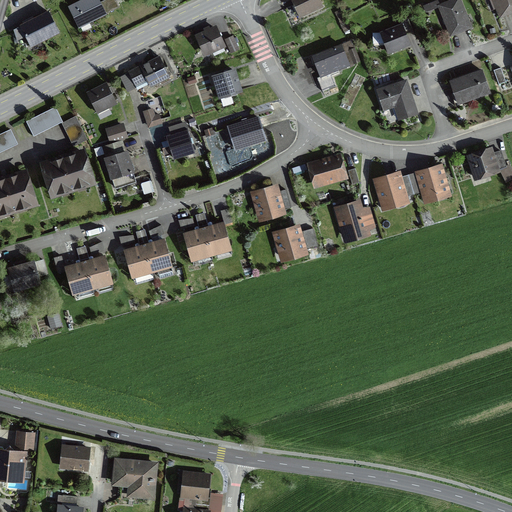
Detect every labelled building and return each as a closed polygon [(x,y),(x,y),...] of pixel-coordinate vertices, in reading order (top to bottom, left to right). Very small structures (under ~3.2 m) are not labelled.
[(97,0),(87,0),(70,9),(80,30),(120,9),(114,0),(111,0),(100,6),(97,0)] [(322,9),(317,0),(290,0),(300,20),(322,9)] [(472,30),(459,0),(458,0),(440,7),(438,3),(424,8),(426,14),(439,9),(450,38),(472,30)] [(511,15),(511,0),(492,0),(500,20),(511,15)] [(59,36),(48,14),(20,28),(31,50),(59,36)] [(410,48),(402,27),(381,35),(389,56),(410,48)] [(216,28),(196,37),(206,58),(225,49),(216,28)] [(233,38),(225,42),(231,56),(239,53),(233,38)] [(341,48),(313,59),(321,80),(318,81),(323,93),(336,88),(331,77),(350,69),(341,48)] [(169,76),(160,58),(120,77),(127,91),(137,87),(134,81),(145,76),(150,85),(169,76)] [(501,68),(493,71),(498,85),(506,82),(501,68)] [(240,90),(234,71),(214,76),(223,103),(226,106),(231,104),(233,101),(231,93),(240,90)] [(490,97),(482,73),(451,84),(459,107),(490,97)] [(407,82),(378,92),(385,113),(395,109),(399,123),(418,116),(407,82)] [(116,106),(106,86),(88,94),(98,114),(116,106)] [(34,139),(62,125),(55,110),(26,124),(34,139)] [(153,111),(144,115),(149,130),(162,125),(159,117),(156,118),(153,111)] [(76,119),(62,126),(74,149),(87,142),(76,119)] [(266,144),(258,120),(229,129),(236,153),(266,144)] [(127,141),(123,125),(106,130),(110,145),(127,141)] [(196,155),(186,125),(169,130),(172,139),(167,140),(174,162),(196,155)] [(0,155),(17,147),(10,132),(0,136),(0,155)] [(127,151),(106,157),(115,187),(136,181),(127,151)] [(492,151),(467,159),(475,183),(500,175),(499,172),(506,169),(501,154),(494,156),(492,151)] [(95,188),(84,152),(41,165),(52,201),(95,188)] [(347,182),(340,157),(307,166),(314,191),(347,182)] [(442,167),(415,175),(416,176),(421,194),(425,207),(452,199),(442,167)] [(355,168),(349,170),(353,185),(360,182),(355,168)] [(0,220),(37,208),(25,172),(0,179),(0,220)] [(400,174),(374,182),(383,214),(410,206),(407,198),(402,180),(400,174)] [(421,194),(416,176),(402,180),(407,198),(421,194)] [(277,188),(251,195),(259,223),(286,216),(285,212),(290,210),(286,193),(280,195),(277,188)] [(360,203),(334,211),(345,246),(371,238),(369,233),(376,231),(370,210),(363,212),(360,203)] [(229,209),(221,211),(224,224),(233,221),(229,209)] [(205,213),(196,215),(199,226),(208,224),(205,213)] [(193,218),(179,220),(181,230),(194,226),(193,218)] [(161,224),(149,231),(152,237),(164,234),(161,224)] [(204,230),(211,258),(231,252),(223,225),(204,230)] [(299,227),(272,235),(281,264),(307,256),(306,252),(317,248),(312,232),(301,235),(299,227)] [(145,230),(136,233),(139,244),(148,241),(145,230)] [(211,258),(204,230),(184,236),(192,263),(211,258)] [(134,235),(119,236),(122,246),(135,242),(134,235)] [(102,241),(90,248),(93,254),(105,250),(102,241)] [(144,248),(152,275),(171,270),(164,242),(144,248)] [(84,246),(76,249),(79,260),(88,257),(84,246)] [(152,275),(144,248),(125,253),(133,281),(152,275)] [(53,257),(57,272),(66,270),(62,255),(53,257)] [(104,259),(85,264),(93,291),(112,286),(104,259)] [(47,263),(38,265),(41,277),(50,274),(47,263)] [(40,287),(34,264),(7,271),(14,294),(40,287)] [(73,297),(93,291),(85,264),(66,270),(73,297)] [(58,315),(49,317),(52,329),(61,326),(58,315)] [(17,434),(16,452),(25,452),(34,453),(35,435),(17,434)] [(87,474),(90,449),(63,447),(60,471),(87,474)] [(0,477),(23,479),(25,452),(16,452),(0,450),(0,477)] [(154,500),(158,463),(116,459),(113,485),(129,486),(128,497),(154,500)] [(210,477),(184,474),(181,501),(184,501),(197,502),(207,503),(210,477)] [(220,511),(222,498),(211,497),(209,511),(220,511)] [(76,509),(77,499),(58,498),(57,511),(81,511),(82,510),(76,509)] [(184,501),(183,511),(200,511),(196,511),(197,502),(184,501)]
